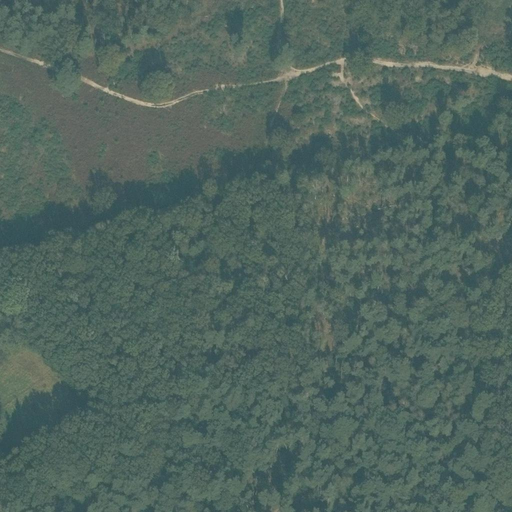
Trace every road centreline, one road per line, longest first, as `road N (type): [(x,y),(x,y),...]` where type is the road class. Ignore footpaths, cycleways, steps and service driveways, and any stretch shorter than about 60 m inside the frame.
road 1 (track): [(294,74),(145,104),(0,49)]
road 2 (track): [(511,79),(363,60),(294,74)]
